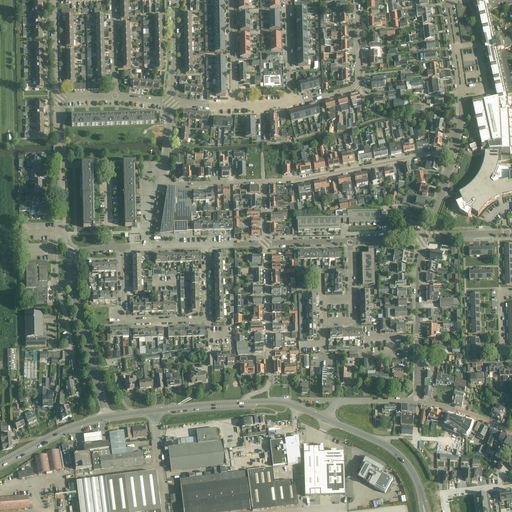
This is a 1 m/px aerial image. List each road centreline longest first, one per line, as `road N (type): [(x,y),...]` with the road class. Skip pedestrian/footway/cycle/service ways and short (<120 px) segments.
road 1 (residential): [(263,181),(453,152)]
road 2 (residential): [(265,243),(269,383),(244,403)]
road 3 (residential): [(104,417),(70,282),(70,251)]
road 4 (tertiary): [(416,399),(423,240)]
road 5 (residential): [(356,0),(359,88),(290,104)]
road 6 (residential): [(122,247),(123,321),(207,319)]
road 7 (residential): [(70,251),(62,231),(56,97)]
road 8 (tertiary): [(453,152),(461,91),(447,0)]
road 9 (tertiary): [(422,511),(414,476),(396,453),(327,420)]
